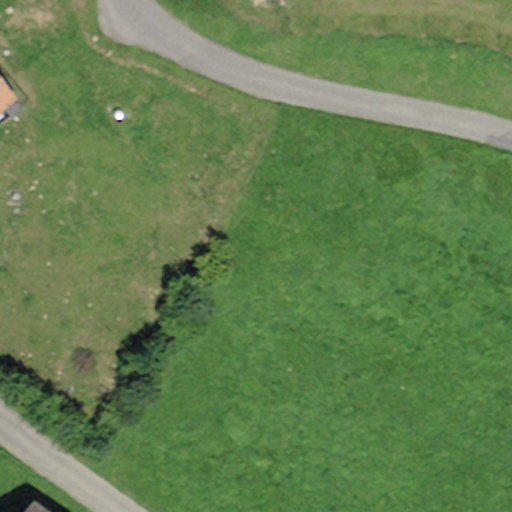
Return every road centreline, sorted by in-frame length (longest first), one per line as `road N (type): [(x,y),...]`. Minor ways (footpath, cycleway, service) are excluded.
road 1 (unclassified): [(123,0),(170,43),(262,85),(511,137)]
road 2 (unclassified): [(0,419),(118,511)]
